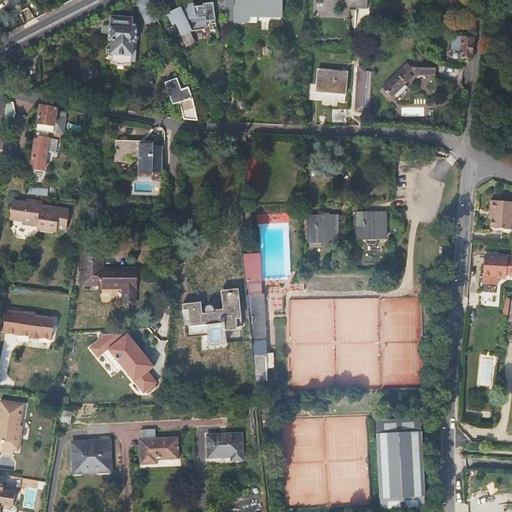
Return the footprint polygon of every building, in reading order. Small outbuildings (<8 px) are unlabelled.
[(158,20),(154,10),(149,0),(138,0),(136,1),(146,25),(158,20)] [(164,0),(149,0),(154,10),(167,4),(164,0)] [(225,0),(226,6),(225,20),(247,21),(248,16),(282,16),(282,0),(237,0),(233,0),(225,0)] [(358,0),(358,9),(367,10),(367,0),(358,0)] [(181,7),(167,14),(173,26),(177,24),(183,36),(192,31),(205,29),(207,27),(207,24),(216,23),(213,4),(194,6),(194,3),(187,4),(187,9),(182,11),(181,7)] [(132,19),(111,18),(110,41),(113,41),(113,55),(114,55),(114,64),(118,64),(118,66),(128,66),(129,65),(133,65),(133,56),(135,55),(135,42),(138,42),(138,28),(132,28),(132,19)] [(453,36),(452,50),(460,51),(461,36),(453,36)] [(461,58),(472,60),(474,39),(463,38),(461,58)] [(384,86),(393,96),(418,74),(436,75),(437,62),(412,60),(384,86)] [(356,113),(363,113),(364,110),(366,71),(366,68),(359,67),(356,113)] [(317,69),(315,93),(345,96),(347,72),(317,69)] [(366,71),(364,110),(371,110),(373,71),(366,71)] [(179,102),(184,120),(198,121),(194,99),(189,88),(178,92),(183,102),(179,102)] [(6,120),(13,120),(13,101),(5,101),(6,120)] [(67,109),(40,104),(37,123),(42,123),(54,125),(52,132),(63,133),(67,109)] [(333,112),(332,126),(345,126),(345,112),(333,112)] [(42,123),(37,123),(28,193),(40,194),(46,154),(48,140),(40,138),(41,131),(42,123)] [(48,140),(46,154),(55,155),(57,141),(48,140)] [(138,162),(138,168),(137,180),(152,181),(152,179),(161,179),(162,155),(154,155),(154,153),(140,152),(140,149),(114,149),(113,168),(123,168),(123,161),(138,162)] [(26,202),(24,220),(27,220),(27,222),(48,225),(48,228),(57,230),(58,226),(67,228),(69,208),(60,207),(59,209),(52,208),(52,205),(38,203),(38,200),(27,199),(26,202)] [(511,201),(492,199),(491,210),(494,210),(493,228),(511,229),(511,201)] [(18,219),(24,220),(26,202),(19,201),(18,204),(15,206),(14,212),(17,215),(17,218),(18,219)] [(386,212),(356,212),(356,236),(386,235),(386,212)] [(339,215),(309,215),(309,239),(339,238),(339,215)] [(137,267),(131,267),(104,267),(104,243),(82,244),(82,285),(98,284),(98,288),(122,288),(123,302),(137,302),(137,267)] [(509,256),(486,254),(484,275),(499,276),(499,279),(507,279),(508,274),(511,274),(511,258),(509,258),(509,256)] [(248,296),(256,381),(268,381),(260,294),(258,294),(257,279),(249,280),(249,295),(248,296)] [(239,287),(222,288),(222,298),(213,299),(212,296),(210,295),(208,295),(207,296),(206,297),(205,299),(205,302),(203,302),(202,300),(183,302),(186,321),(207,319),(208,334),(226,332),(225,317),(242,315),(239,287)] [(23,313),(7,310),(5,321),(3,331),(31,335),(31,336),(39,337),(39,336),(51,338),(54,318),(35,315),(35,312),(24,310),(23,313)] [(128,333),(98,335),(99,341),(90,348),(99,358),(109,350),(145,393),(158,382),(149,371),(156,366),(128,333)] [(3,448),(14,450),(19,451),(23,427),(21,426),(24,404),(1,401),(0,407),(0,423),(1,424),(0,429),(0,441),(4,442),(3,448)] [(421,418),(377,419),(380,509),(424,508),(421,418)] [(242,433),(209,435),(209,457),(232,456),(233,460),(243,459),(242,433)] [(140,448),(140,464),(157,464),(157,460),(179,459),(178,437),(141,439),(141,448),(140,448)] [(73,442),(73,473),(112,472),(111,440),(73,442)] [(0,511),(1,505),(13,507),(16,493),(4,491),(5,484),(0,483),(0,511)] [(260,511),(258,491),(225,495),(226,511),(260,511)]
